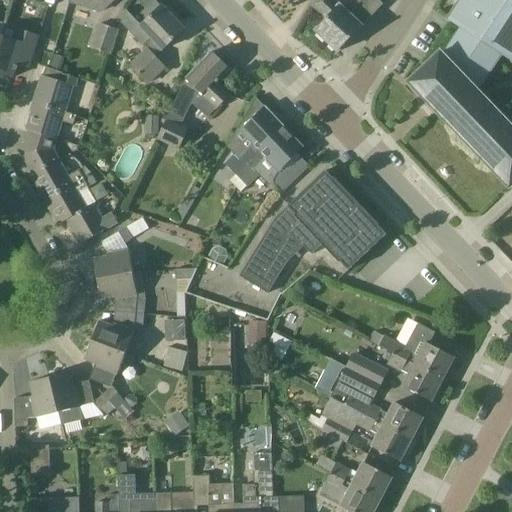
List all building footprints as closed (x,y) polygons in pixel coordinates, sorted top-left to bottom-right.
[(70,0),(70,1),(103,11),(103,10),(113,0),(70,0)] [(351,14),(340,4),(335,0),(315,0),(312,5),(327,19),(316,30),(339,52),(384,4),(379,0),(360,0),(356,5),(358,7),(351,14)] [(511,126),(477,90),(501,54),(511,61),(511,0),(461,0),(457,8),(456,7),(455,9),(455,10),(449,20),(462,29),(444,56),(441,52),(409,82),(510,187),(511,185),(511,126)] [(166,67),(154,56),(162,48),(164,50),(185,29),(174,18),(176,16),(167,6),(164,8),(162,6),(133,34),(148,50),(132,65),(149,83),(166,67)] [(100,23),(92,48),(110,53),(118,29),(100,23)] [(2,37),(0,43),(0,72),(14,77),(19,64),(30,67),(40,36),(19,29),(15,40),(2,37)] [(189,128),(181,125),(193,104),(207,119),(230,95),(218,83),(230,70),(212,52),(186,78),(158,139),(179,149),(189,128)] [(54,55),(51,67),(61,71),(65,58),(54,55)] [(41,87),(36,101),(66,110),(74,85),(76,85),(78,77),(47,67),(44,76),(42,75),(39,87),(41,87)] [(235,174),(236,173),(284,127),(257,98),(226,147),(233,154),(224,162),(235,174)] [(66,110),(36,101),(27,130),(30,130),(55,137),(57,138),(63,120),(74,123),(77,114),(66,110)] [(146,116),(145,134),(159,134),(159,116),(146,116)] [(284,127),(236,173),(246,184),(259,173),(270,184),(272,181),(282,192),(310,167),(297,152),(303,147),(284,127)] [(55,137),(30,130),(23,153),(34,174),(58,161),(51,149),(55,137)] [(59,160),(58,161),(34,174),(32,175),(46,200),(84,178),(79,170),(69,176),(59,160)] [(86,167),(79,170),(84,178),(92,174),(86,167)] [(387,235),(326,171),(276,218),(240,277),(268,294),(288,263),(304,247),(312,255),(323,245),(324,244),(332,252),(331,253),(332,255),(333,254),(349,271),(387,235)] [(84,178),(88,186),(89,187),(97,183),(92,174),(84,178)] [(84,178),(46,200),(60,224),(67,220),(87,208),(78,192),(88,186),(84,178)] [(101,183),(89,189),(96,202),(108,195),(101,183)] [(183,220),(192,205),(201,190),(193,186),(185,201),(176,216),(183,220)] [(94,204),(87,208),(67,220),(81,244),(108,229),(108,228),(118,222),(113,214),(103,220),(94,204)] [(125,243),(133,239),(127,228),(119,232),(125,243)] [(212,249),(208,257),(223,265),(228,257),(226,250),(219,246),(212,249)] [(95,259),(98,279),(134,273),(130,250),(108,254),(109,256),(95,259)] [(175,280),(177,280),(191,280),(196,269),(175,270),(175,280)] [(117,299),(138,295),(134,273),(98,279),(102,299),(116,297),(117,299)] [(117,299),(116,312),(136,313),(137,301),(138,295),(117,299)] [(136,313),(145,314),(146,301),(137,301),(136,313)] [(116,312),(115,324),(135,332),(135,326),(136,313),(116,312)] [(145,314),(136,313),(135,326),(144,327),(145,314)] [(185,320),(169,321),(170,341),(186,341),(185,320)] [(93,340),(126,353),(135,332),(115,324),(114,326),(100,321),(93,340)] [(250,321),(249,345),(266,345),(267,322),(250,321)] [(406,348),(384,336),(379,346),(393,354),(394,353),(444,379),(455,357),(430,344),(436,332),(419,324),(406,348)] [(370,342),(379,346),(384,336),(380,334),(376,331),(370,342)] [(292,342),(274,333),(270,342),(277,346),(272,355),(283,361),(292,342)] [(99,364),(97,368),(118,375),(126,353),(93,340),(85,359),(99,364)] [(188,355),(169,349),(164,367),(184,372),(188,355)] [(394,353),(393,354),(389,363),(410,374),(403,386),(432,401),(444,379),(394,353)] [(348,368),(381,385),(388,371),(355,354),(348,368)] [(389,415),(370,405),(381,385),(348,368),(332,397),(412,439),(424,417),(395,402),(389,415)] [(51,377),(59,412),(62,425),(82,420),(79,408),(81,407),(76,386),(74,387),(71,373),(51,377)] [(34,396),(32,397),(36,417),(59,412),(51,377),(31,382),(34,396)] [(124,401),(113,388),(103,397),(115,410),(124,401)] [(115,410),(103,397),(94,406),(105,418),(115,410)] [(332,397),(326,409),(377,436),(372,446),(401,461),(412,439),(332,397)] [(178,412),(164,421),(174,437),(188,427),(178,412)] [(28,418),(16,419),(16,427),(28,427),(28,418)] [(322,430),(343,441),(347,443),(353,432),(328,419),(322,430)] [(336,453),(343,441),(322,430),(321,429),(314,441),(336,453)] [(118,455),(128,455),(128,444),(128,443),(118,444),(118,455)] [(50,446),(32,446),(33,477),(51,476),(50,446)] [(235,506),(234,511),(260,511),(260,498),(273,498),(272,454),(252,455),(255,485),(243,486),(244,505),(235,506)] [(337,463),(332,473),(381,499),(393,477),(364,462),(358,475),(337,463)] [(374,511),(381,499),(332,473),(327,483),(348,494),(341,506),(348,510),(347,511),(374,511)] [(141,505),(138,495),(137,494),(137,475),(119,475),(120,495),(120,511),(157,511),(157,504),(141,505)] [(194,477),(195,493),(195,500),(209,499),(210,505),(209,505),(209,511),(234,511),(235,506),(234,489),(211,490),(210,477),(194,477)] [(157,495),(157,504),(157,511),(195,511),(195,500),(195,493),(157,495)] [(98,511),(120,511),(120,495),(109,495),(109,502),(98,502),(98,511)] [(278,511),(304,511),(304,496),(278,496),(278,511)] [(79,511),(79,498),(60,498),(60,503),(49,504),(49,511),(79,511)]
